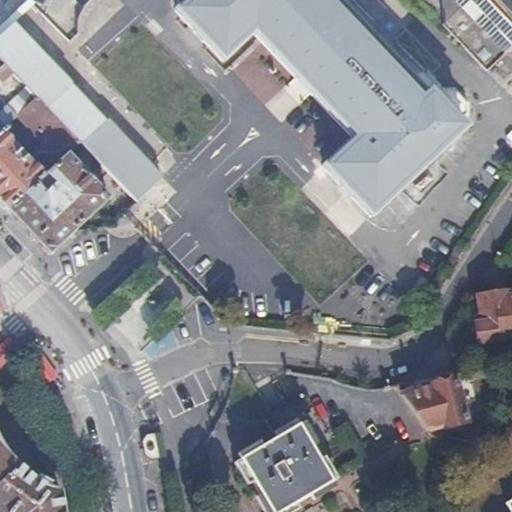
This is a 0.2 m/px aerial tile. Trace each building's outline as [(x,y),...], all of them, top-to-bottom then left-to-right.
[(186,0),(178,8),(225,59),(258,29),(299,74),(314,91),(357,137),(325,167),(372,218),(469,128),(465,124),(471,117),(474,106),(459,90),(446,87),(443,84),(403,40),(394,48),(352,2),(354,0),(186,0)] [(511,0),(425,0),(429,4),(487,67),(509,48),(511,51),(511,0)] [(81,145),(137,203),(162,178),(111,122),(105,127),(69,89),(72,86),(15,25),(0,38),(0,58),(1,59),(38,98),(81,145)] [(0,95),(10,107),(19,116),(38,98),(1,59),(0,58),(0,95)] [(314,91),(299,74),(284,89),(299,105),(314,91)] [(69,156),(81,145),(38,98),(19,116),(17,118),(45,148),(40,152),(37,169),(2,133),(0,134),(0,203),(9,212),(34,189),(48,176),(69,156)] [(0,134),(2,133),(17,118),(19,116),(10,107),(0,116),(0,134)] [(50,255),(76,231),(108,199),(69,156),(48,176),(56,185),(43,197),(34,189),(9,212),(50,255)] [(480,321),(475,322),(478,343),(511,337),(511,297),(511,298),(510,288),(503,290),(501,279),(485,283),(486,293),(476,295),(480,321)] [(8,337),(0,343),(0,367),(19,350),(8,337)] [(42,387),(58,375),(41,352),(24,364),(42,387)] [(455,369),(398,385),(412,409),(426,432),(445,425),(447,429),(470,423),(455,369)] [(292,425),(237,458),(269,511),(274,511),(327,480),(292,425)] [(0,483),(19,466),(7,453),(4,446),(0,439),(0,483)] [(29,476),(19,466),(0,483),(0,511),(60,511),(58,492),(50,489),(46,487),(37,481),(29,476)]
